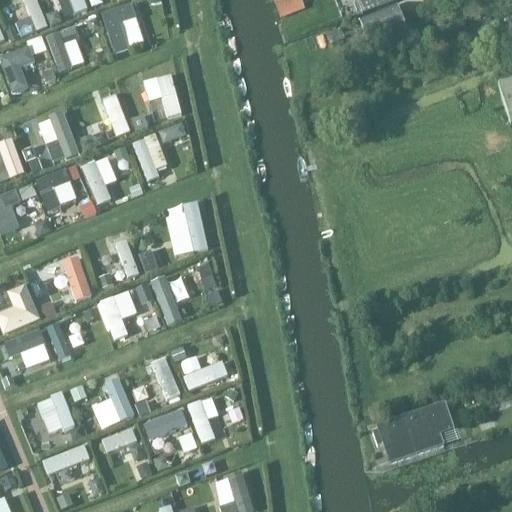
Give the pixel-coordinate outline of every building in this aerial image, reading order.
[(19,0),(28,31),(41,28),(32,0),(19,0)] [(62,0),(67,15),(83,10),(79,0),(62,0)] [(393,0),(355,0),(362,16),(395,3),(393,0)] [(126,50),(117,24),(133,19),(127,1),(94,13),(110,56),(126,50)] [(406,32),(396,6),(378,13),(358,21),(359,24),(364,36),(368,46),(406,32)] [(46,17),(50,26),(61,22),(57,13),(46,17)] [(100,30),(96,20),(86,23),(88,30),(93,32),(100,30)] [(474,50),(497,41),(489,21),(466,30),(474,50)] [(13,29),(5,33),(10,44),(18,40),(13,29)] [(0,69),(4,80),(31,70),(23,46),(0,54),(0,69)] [(51,72),(46,74),(43,79),(46,85),(55,81),(51,72)] [(162,117),(178,112),(167,73),(152,78),(162,117)] [(511,82),(497,87),(510,127),(511,126),(511,82)] [(56,154),(68,151),(59,116),(33,122),(39,147),(54,144),(56,154)] [(143,118),(132,122),(136,133),(147,129),(143,118)] [(181,126),(169,130),(172,136),(179,139),(185,137),(181,126)] [(152,168),(163,164),(152,133),(128,141),(143,181),(155,177),(152,168)] [(90,138),(81,141),(85,152),(94,148),(90,138)] [(17,175),(8,142),(0,144),(0,161),(2,161),(6,178),(17,175)] [(123,149),(112,153),(116,164),(127,160),(123,149)] [(41,172),(37,160),(28,164),(33,176),(41,172)] [(74,168),(65,172),(70,184),(79,180),(74,168)] [(138,187),(129,190),(133,200),(142,196),(138,187)] [(187,266),(205,264),(198,197),(181,199),(187,266)] [(86,219),(95,215),(90,204),(81,208),(86,219)] [(0,239),(9,237),(2,210),(0,210),(0,239)] [(50,233),(46,222),(35,226),(40,237),(50,233)] [(122,240),(111,244),(124,279),(135,275),(122,240)] [(57,263),(66,305),(86,301),(77,259),(57,263)] [(154,261),(141,266),(144,276),(158,271),(154,261)] [(207,265),(196,270),(200,281),(211,277),(207,265)] [(100,280),(103,290),(113,286),(109,277),(100,280)] [(0,295),(7,311),(0,313),(0,342),(35,326),(17,287),(0,295)] [(145,287),(135,291),(141,305),(150,301),(145,287)] [(122,295),(96,303),(109,341),(124,336),(120,323),(130,319),(122,295)] [(39,309),(44,320),(55,315),(50,304),(39,309)] [(86,323),(96,320),(93,311),(83,315),(86,323)] [(0,346),(5,359),(37,346),(32,333),(0,346)] [(169,355),(173,364),(185,359),(181,350),(169,355)] [(216,362),(179,376),(185,391),(222,377),(216,362)] [(147,388),(153,404),(176,395),(164,366),(152,370),(157,384),(147,388)] [(236,370),(225,373),(228,383),(238,381),(236,370)] [(418,412),(414,401),(417,400),(409,377),(387,384),(399,420),(385,425),(393,449),(407,444),(411,456),(432,449),(428,439),(444,434),(435,406),(418,412)] [(116,427),(131,421),(115,381),(100,387),(116,427)] [(139,386),(127,391),(132,403),(144,398),(139,386)] [(70,394),(74,403),(85,399),(81,389),(70,394)] [(230,392),(226,399),(232,402),(236,395),(230,392)] [(46,399),(59,434),(71,430),(58,394),(46,399)] [(183,405),(197,445),(210,440),(196,401),(183,405)] [(149,414),(145,404),(136,408),(140,418),(149,414)] [(138,429),(144,445),(182,429),(175,413),(138,429)] [(57,434),(49,415),(42,418),(50,437),(57,434)] [(73,444),(83,440),(79,430),(69,434),(73,444)] [(101,457),(134,449),(130,431),(96,440),(101,457)] [(79,448),(37,467),(42,480),(85,460),(79,448)] [(153,463),(158,474),(169,469),(164,458),(153,463)] [(151,476),(147,466),(137,470),(141,480),(151,476)] [(245,511),(239,474),(223,477),(229,511),(245,511)] [(11,478),(0,482),(4,493),(16,489),(11,478)] [(60,511),(72,507),(68,497),(56,502),(60,511)]
